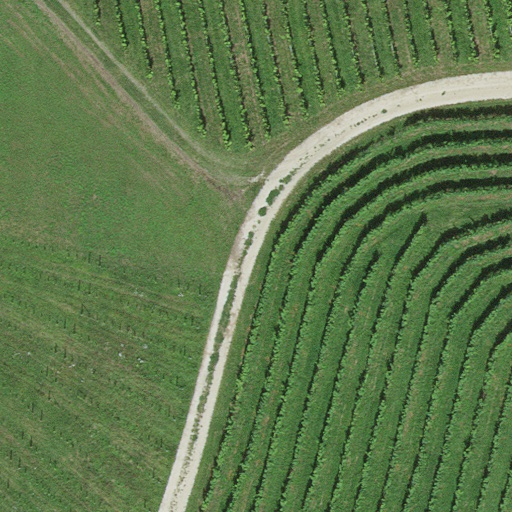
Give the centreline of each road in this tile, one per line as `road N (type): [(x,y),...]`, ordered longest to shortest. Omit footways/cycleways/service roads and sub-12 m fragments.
road 1 (track): [(163,511),(207,382),(226,286),(255,211),(277,186)]
road 2 (track): [(277,186),(227,174),(181,143),(45,0)]
road 3 (track): [(277,186),(327,131),(385,103),(511,86)]
